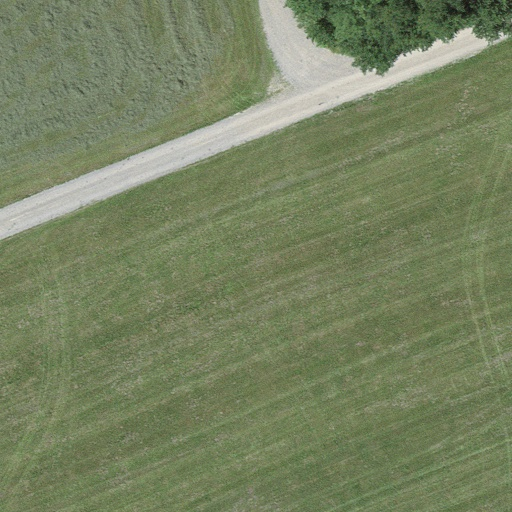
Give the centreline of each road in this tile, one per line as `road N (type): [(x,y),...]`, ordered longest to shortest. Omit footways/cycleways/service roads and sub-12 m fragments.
road 1 (track): [(0,225),(343,89)]
road 2 (track): [(343,89),(511,27)]
